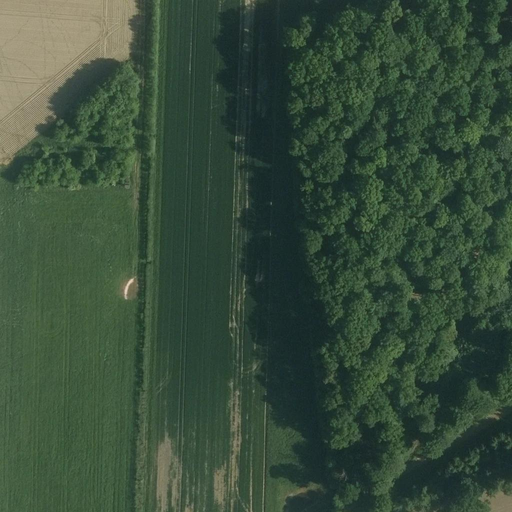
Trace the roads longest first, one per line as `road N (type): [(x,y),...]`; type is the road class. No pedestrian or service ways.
road 1 (track): [(347,502),(511,305)]
road 2 (track): [(0,161),(143,47),(144,0)]
road 3 (track): [(511,402),(334,511)]
